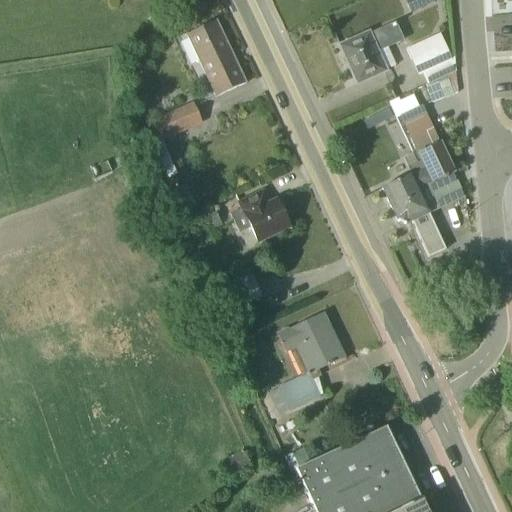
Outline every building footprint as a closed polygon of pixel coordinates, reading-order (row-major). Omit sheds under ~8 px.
[(433,0),(402,0),(410,19),(437,8),(433,0)] [(214,24),(185,38),(215,100),(245,86),(214,24)] [(394,69),(385,51),(401,44),(392,24),(337,49),(354,87),(394,69)] [(438,37),(405,53),(415,78),(420,76),(425,88),(430,104),(450,97),(444,79),(452,74),(451,63),(438,37)] [(399,119),(393,122),(411,160),(403,164),(409,177),(428,216),(462,200),(419,110),(416,111),(410,99),(393,107),(399,119)] [(165,141),(200,127),(191,104),(156,118),(165,141)] [(409,177),(380,191),(399,230),(428,216),(409,177)] [(186,186),(171,193),(180,215),(195,208),(186,186)] [(254,247),(289,230),(277,207),(269,211),(262,195),(235,208),(238,212),(228,216),(238,237),(248,233),(254,247)] [(212,210),(185,222),(194,240),(220,227),(212,210)] [(249,276),(221,288),(231,312),(259,300),(249,276)] [(320,398),(318,374),(344,362),(338,349),(336,349),(320,316),(274,338),(283,357),(287,355),(298,379),(266,394),(277,419),(320,398)] [(422,511),(384,430),(293,472),(311,511),(422,511)] [(240,452),(219,464),(228,482),(250,469),(240,452)]
